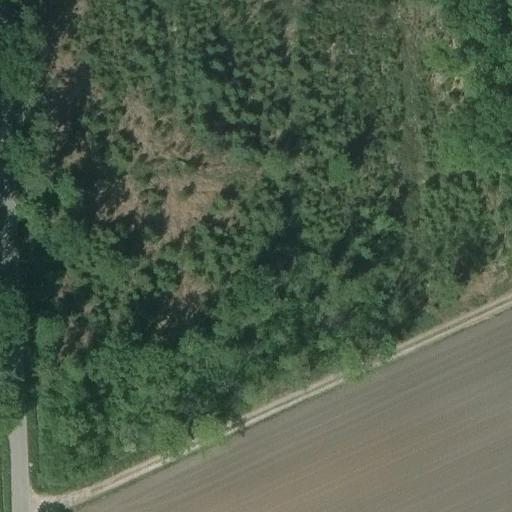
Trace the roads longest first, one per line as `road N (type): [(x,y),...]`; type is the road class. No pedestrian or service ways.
road 1 (track): [(20,505),(511,293)]
road 2 (tertiary): [(21,511),(0,44)]
